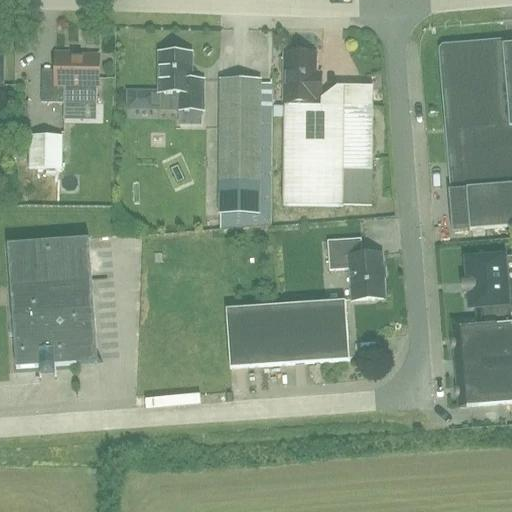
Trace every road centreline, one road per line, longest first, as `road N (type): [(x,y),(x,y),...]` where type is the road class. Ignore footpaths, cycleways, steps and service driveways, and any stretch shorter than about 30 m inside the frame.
road 1 (unclassified): [(0,427),(375,401),(412,385),(419,353),(394,9)]
road 2 (unclassified): [(394,9),(0,0)]
